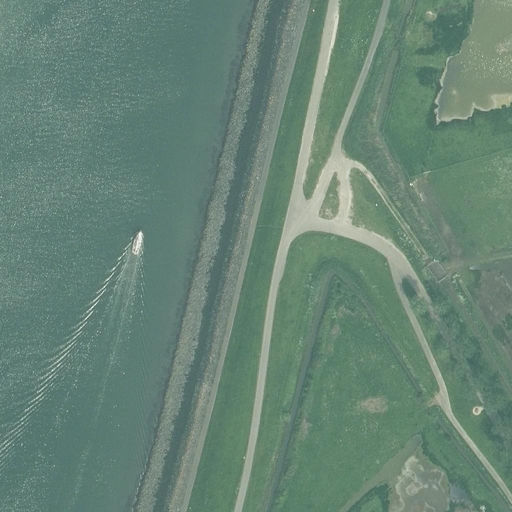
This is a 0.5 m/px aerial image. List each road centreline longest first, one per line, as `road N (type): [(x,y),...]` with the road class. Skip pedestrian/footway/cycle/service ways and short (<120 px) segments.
road 1 (unclassified): [(239,511),(296,215)]
road 2 (unclassified): [(511,500),(443,400),(395,253)]
road 3 (unclassified): [(306,218),(389,0)]
road 4 (unclassified): [(511,441),(418,277),(395,253)]
road 5 (unclassified): [(296,215),(334,0)]
road 6 (track): [(334,159),(373,178),(440,280)]
